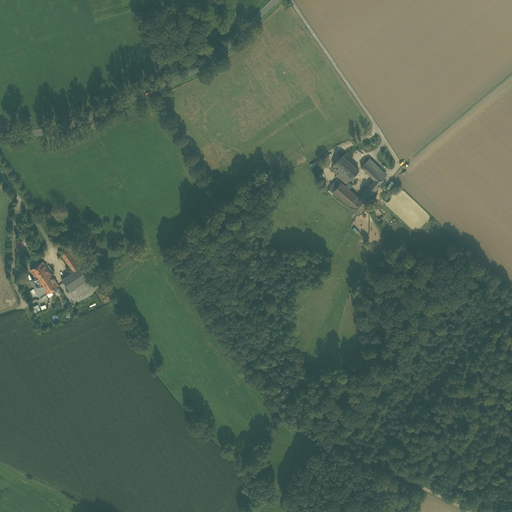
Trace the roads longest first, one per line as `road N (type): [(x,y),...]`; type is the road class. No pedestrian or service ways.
road 1 (secondary): [(0,127),(49,133),(196,70),(276,0)]
road 2 (track): [(471,511),(287,412)]
road 3 (unclassified): [(291,0),(402,162)]
road 4 (track): [(511,72),(402,162)]
